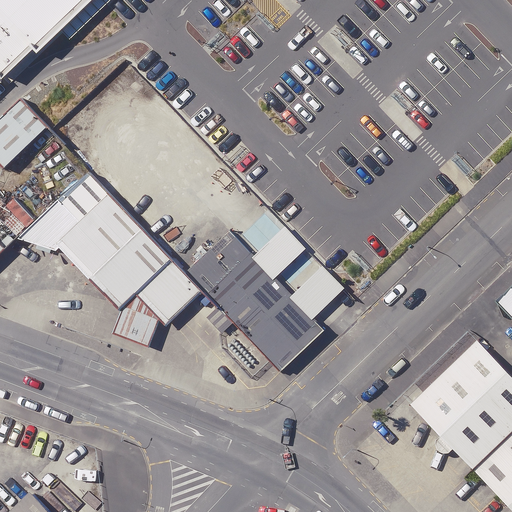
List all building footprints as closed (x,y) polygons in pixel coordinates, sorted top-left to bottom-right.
[(0,163),(15,150),(0,134),(0,163)] [(282,225),(251,194),(223,221),(254,252),(282,225)] [(180,306),(152,277),(90,211),(36,261),(98,328),(118,309),(146,338),(180,306)] [(308,248),(287,226),(255,257),(276,279),(308,248)] [(310,342),(204,229),(152,277),(259,390),(310,342)] [(347,287),(312,251),(279,283),(315,319),(347,287)] [(511,292),(502,302),(511,312),(511,292)] [(511,313),(504,305),(480,328),(511,362),(511,313)] [(511,511),(511,410),(461,356),(391,421),(477,511),(511,511)] [(0,511),(21,511),(11,501),(0,511)]
